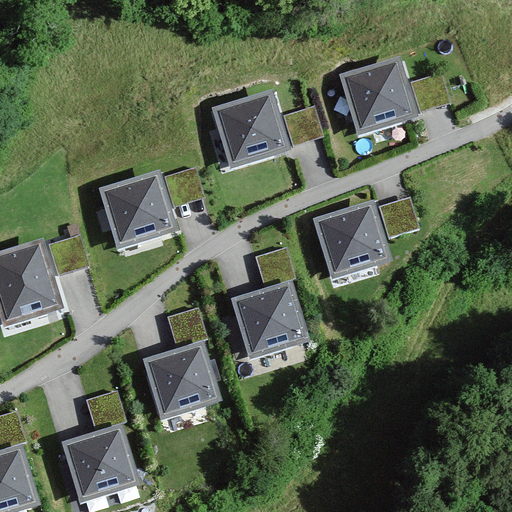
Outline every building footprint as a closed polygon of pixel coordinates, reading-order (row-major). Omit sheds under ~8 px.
[(397,63),(346,78),(361,129),(413,114),(397,63)] [(441,75),(412,85),(421,114),(451,105),(441,75)] [(270,96),(219,111),(234,161),(285,146),(270,96)] [(315,108),(285,116),(293,147),(323,139),(315,108)] [(196,169),(166,178),(175,208),(205,199),(196,169)] [(156,176),(106,191),(121,243),(172,227),(156,176)] [(411,200),(380,208),(388,239),(419,231),(411,200)] [(371,206),(320,221),(335,273),(386,258),(371,206)] [(80,237),(49,246),(57,275),(88,267),(80,237)] [(40,245),(0,256),(0,295),(7,320),(58,304),(40,245)] [(287,250),(257,259),(266,288),(295,279),(287,250)] [(288,287),(238,302),(253,352),(303,338),(288,287)] [(198,311),(168,319),(177,348),(207,340),(198,311)] [(201,346),(150,362),(166,413),(216,398),(201,346)] [(117,393),(87,402),(96,432),(126,423),(117,393)] [(17,412),(0,417),(0,449),(26,442),(17,412)] [(118,430),(68,446),(85,496),(134,481),(118,430)] [(20,451),(0,456),(0,510),(34,501),(20,451)]
